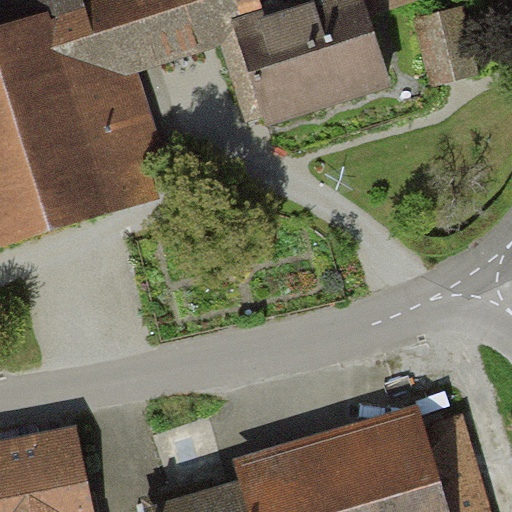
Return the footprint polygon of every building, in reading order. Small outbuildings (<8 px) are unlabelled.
[(0,0),(0,239),(163,184),(125,74),(240,34),(268,25),(259,0),(0,0)] [(340,0),(268,25),(240,34),(275,135),(400,93),(367,0),(340,0)] [(424,0),(371,0),(374,11),(425,2),(424,0)] [(492,511),(467,423),(154,511),(492,511)] [(94,511),(81,435),(0,449),(0,511),(94,511)]
